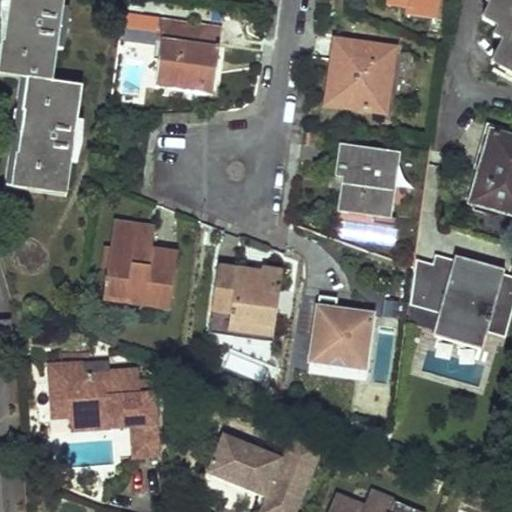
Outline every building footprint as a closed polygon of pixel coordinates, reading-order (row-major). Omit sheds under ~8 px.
[(0,74),(28,79),(14,188),(69,194),(75,144),(83,145),(84,137),(76,135),(81,86),(55,82),(61,31),(68,32),(70,22),(63,21),(65,0),(8,0),(0,69),(0,74)] [(394,0),(406,2),(404,11),(431,15),(433,0),(394,0)] [(507,47),(496,68),(511,76),(511,0),(500,0),(496,9),(499,11),(491,25),(504,34),(501,43),(507,47)] [(159,44),(153,83),(211,93),(220,33),(158,23),(155,43),(159,44)] [(332,43),(324,107),(383,115),(393,51),(332,43)] [(511,134),(487,127),(465,206),(511,219),(511,134)] [(341,179),(337,215),(390,222),(398,157),(339,148),(334,178),(341,179)] [(112,230),(103,298),(170,308),(179,254),(154,250),(156,236),(112,230)] [(511,277),(434,255),(432,265),(415,260),(406,324),(432,332),(431,337),(481,352),(487,334),(505,339),(511,311),(511,277)] [(214,269),(209,310),(228,314),(226,332),(271,338),(279,274),(262,272),(261,275),(214,269)] [(372,322),(350,318),(349,322),(335,320),(335,316),(337,304),(319,301),(309,370),(327,373),(327,372),(331,373),(339,370),(340,367),(365,370),(372,322)] [(81,366),(49,368),(52,410),(72,408),(73,419),(110,416),(110,426),(132,424),(132,429),(134,460),(158,458),(153,397),(137,398),(136,385),(136,372),(113,374),(113,379),(82,381),(81,366)] [(152,384),(136,385),(137,398),(153,397),(152,384)] [(72,408),(52,410),(53,421),(73,419),(72,408)] [(132,424),(110,426),(110,416),(73,419),(74,433),(132,429),(132,424)] [(278,466),(219,442),(200,487),(260,511),(261,511),(295,511),(320,454),(288,441),(278,466)] [(389,511),(394,502),(371,492),(365,508),(375,511),(389,511)] [(375,511),(365,508),(336,496),(329,511),(419,511),(394,502),(389,511),(375,511)]
